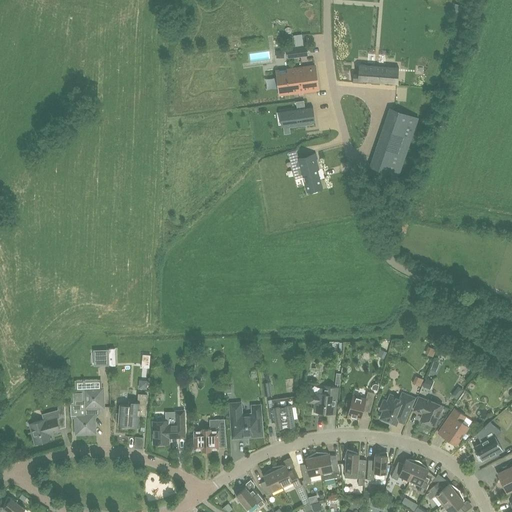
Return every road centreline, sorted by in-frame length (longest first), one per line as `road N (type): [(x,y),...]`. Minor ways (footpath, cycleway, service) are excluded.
road 1 (residential): [(511,329),(382,248),(332,89),(328,0)]
road 2 (residential): [(202,493),(281,446),(364,434),(441,455),(474,486),(487,511)]
road 3 (residential): [(10,473),(73,450),(105,449),(140,456),(202,493)]
